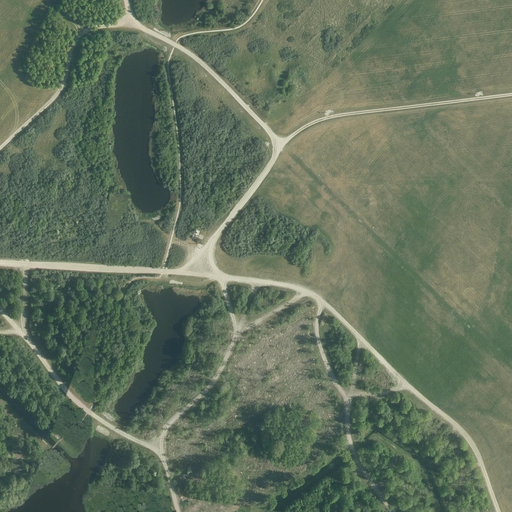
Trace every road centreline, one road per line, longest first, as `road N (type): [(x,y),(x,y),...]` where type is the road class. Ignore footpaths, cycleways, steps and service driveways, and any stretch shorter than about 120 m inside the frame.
road 1 (track): [(0,262),(198,271),(283,140),(174,44),(129,21),(127,0)]
road 2 (track): [(499,511),(467,433),(330,305),(289,285),(198,271)]
road 3 (track): [(176,511),(159,451),(75,400),(0,311)]
road 4 (track): [(511,94),(329,116),(283,140)]
road 5 (track): [(363,339),(348,398),(350,442),(392,511)]
road 6 (unknown): [(324,301),(315,335),(348,398),(406,380)]
road 7 (unknown): [(151,447),(211,382),(235,333)]
